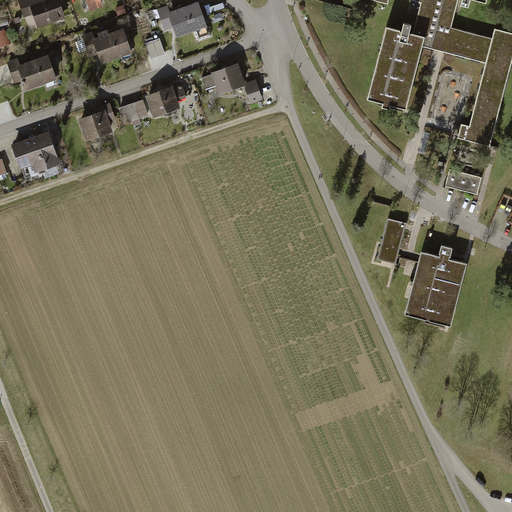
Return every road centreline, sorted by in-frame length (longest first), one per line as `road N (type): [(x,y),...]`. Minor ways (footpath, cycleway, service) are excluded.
road 1 (residential): [(260,39),(469,511)]
road 2 (residential): [(289,29),(333,112),(372,157),(436,208),(511,246)]
road 3 (track): [(0,206),(288,105)]
road 4 (residential): [(260,39),(0,129)]
road 5 (track): [(0,387),(51,511)]
